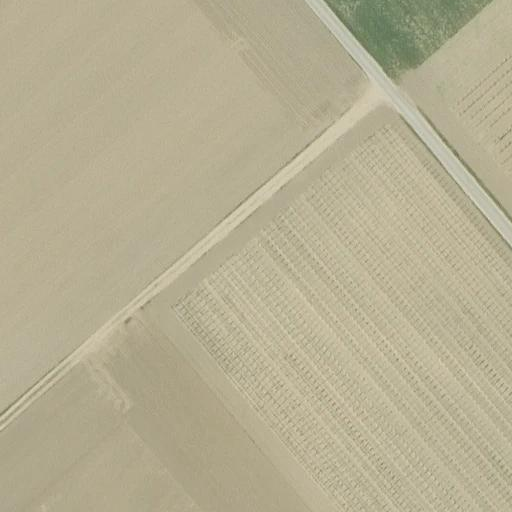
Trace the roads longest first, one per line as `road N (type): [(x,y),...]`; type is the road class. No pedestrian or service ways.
road 1 (track): [(0,423),(381,88)]
road 2 (track): [(511,242),(307,0)]
